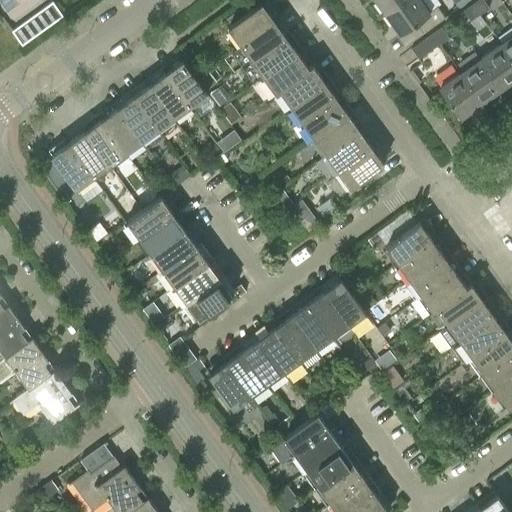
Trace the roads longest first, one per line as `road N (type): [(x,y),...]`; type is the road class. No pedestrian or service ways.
road 1 (tertiary): [(157,384),(0,167)]
road 2 (residential): [(432,178),(300,0)]
road 3 (residential): [(272,292),(432,178)]
road 4 (residential): [(0,497),(157,384)]
road 5 (tertiary): [(0,111),(156,0)]
road 6 (tertiary): [(248,511),(157,384)]
road 7 (residential): [(272,292),(193,186)]
road 8 (residential): [(432,510),(359,411)]
